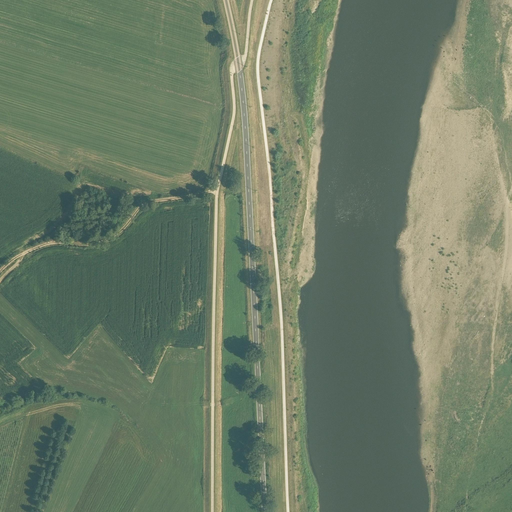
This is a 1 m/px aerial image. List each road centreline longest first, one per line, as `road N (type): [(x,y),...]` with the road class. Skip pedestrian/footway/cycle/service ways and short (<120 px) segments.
road 1 (secondary): [(225,0),(244,113),(264,511)]
road 2 (track): [(0,270),(52,242),(106,239),(148,202),(216,188)]
